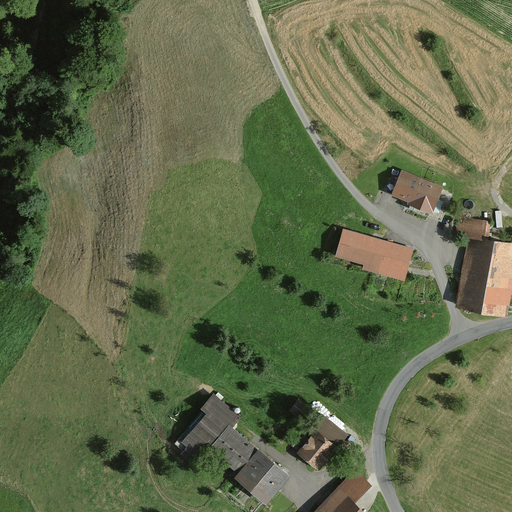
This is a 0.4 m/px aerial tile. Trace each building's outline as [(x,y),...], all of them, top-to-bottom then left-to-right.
[(437,190),(398,175),(388,200),(427,215),(437,190)] [(491,222),(466,217),(462,235),(473,237),(458,307),(506,317),(511,287),(511,245),(487,240),(491,222)] [(379,243),(342,232),(334,260),(370,271),(379,243)] [(236,419),(211,397),(172,443),(190,458),(200,447),(232,474),(227,479),(259,505),(286,474),(230,427),(236,419)] [(312,432),(295,453),(314,469),(343,435),(298,398),(287,412),(312,432)] [(354,473),(315,511),(357,511),(348,503),(366,484),(354,473)]
